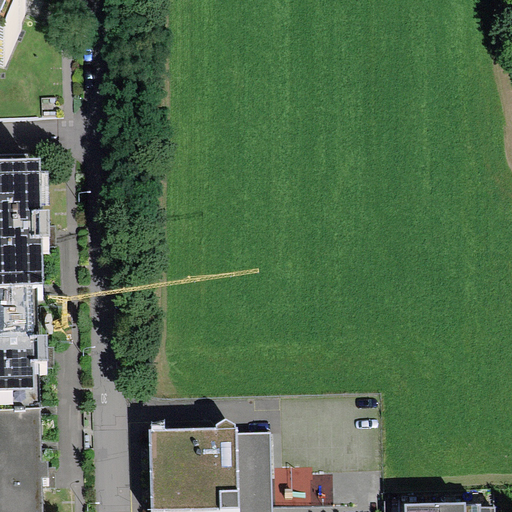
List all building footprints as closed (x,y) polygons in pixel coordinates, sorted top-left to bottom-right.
[(0,74),(23,20),(0,10),(0,74)] [(0,307),(40,307),(38,181),(0,181),(0,307)] [(0,307),(0,432),(41,432),(40,307),(0,307)] [(217,436),(150,438),(152,511),(274,511),(273,435),(235,437),(235,433),(226,428),(216,433),(217,436)] [(0,432),(0,511),(41,511),(41,432),(0,432)]
